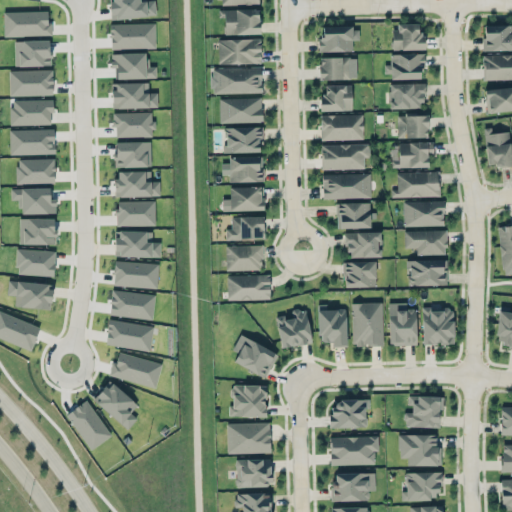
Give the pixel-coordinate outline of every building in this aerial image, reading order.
[(224,35),(259,33),(258,8),(217,9),(218,18),(223,17),(224,35)] [(51,35),(51,23),(47,23),(47,10),(3,11),(4,36),(51,35)] [(424,49),(423,32),(418,32),(417,23),(393,23),(393,49),(424,49)] [(154,47),(153,24),(142,24),(142,29),(131,29),(131,24),(110,25),(111,48),(136,47),(136,38),(141,38),(141,47),(154,47)] [(511,24),(482,25),(483,50),(511,49),(511,24)] [(318,51),(352,50),(352,39),(359,39),(359,26),(318,27),(318,51)] [(218,64),(261,63),(260,38),(217,39),(218,64)] [(422,53),(389,54),(390,64),(384,64),(384,78),(423,77),(422,53)] [(511,53),(482,55),(483,80),(511,78),(511,53)] [(349,56),(319,57),(319,79),(350,78),(349,56)] [(211,93),(261,92),(260,68),(211,69),(211,93)] [(52,69),(8,70),(9,95),(52,94),(52,69)] [(111,107),(157,107),(156,92),(147,92),(147,82),(111,83),(111,107)] [(422,82),(388,83),(389,108),(423,107),(422,82)] [(351,84),(324,85),(325,94),(319,94),(320,110),(352,109),(351,84)] [(511,87),(484,88),(485,111),(511,110),(511,87)] [(219,122),(261,121),(261,97),(218,98),(219,122)] [(10,124),(51,124),(51,98),(10,100),(10,124)] [(363,139),(362,113),(320,115),(320,140),(363,139)] [(397,137),(427,137),(427,114),(396,115),(397,137)] [(224,152),(262,151),(261,126),(224,127),(224,152)] [(508,131),(491,133),(490,127),(483,127),(487,166),(511,164),(508,131)] [(9,129),(9,154),(54,153),(54,128),(9,129)] [(369,156),(369,143),(320,144),(320,169),(364,168),(363,157),(369,156)] [(262,156),(228,156),(228,163),(221,163),(221,174),(228,174),(229,181),(262,181),(262,156)] [(15,159),(16,183),(54,182),(54,158),(15,159)] [(150,170),(114,171),(115,197),(159,195),(159,180),(150,180),(150,170)] [(391,197),(438,196),(438,171),(396,171),(396,189),(390,189),(391,197)] [(322,198),(370,197),(369,172),(321,174),(322,198)] [(221,199),(222,210),(264,209),(263,186),(229,187),(229,198),(221,199)] [(21,213),(55,212),(55,198),(51,198),(50,187),(10,188),(11,200),(21,200),(21,213)] [(443,225),(443,200),(402,201),(403,226),(443,225)] [(369,202),(335,203),(336,228),(370,227),(369,202)] [(263,238),(263,216),(230,216),(231,228),(225,228),(226,239),(263,238)] [(54,217),(18,218),(19,244),(55,243),(54,217)] [(511,271),(511,224),(497,227),(503,273),(511,271)] [(445,254),(445,229),(403,230),(403,248),(415,248),(415,254),(445,254)] [(159,256),(160,242),(151,242),(151,231),(114,231),(114,256),(159,256)] [(380,231),(345,232),(346,257),(381,256),(380,231)] [(226,270),(262,269),(261,244),(225,245),(226,270)] [(54,250),(17,249),(16,274),(53,275),(54,250)] [(446,284),(446,259),(406,260),(407,286),(446,284)] [(375,260),(342,261),(343,287),(375,286),(375,260)] [(113,286),(157,287),(158,262),(114,261),(113,286)] [(227,299),(269,299),(269,274),(226,275),(227,299)] [(51,308),(52,283),(7,280),(7,295),(15,295),(14,307),(51,308)] [(153,294),(112,290),(110,314),(151,318),(153,294)] [(382,344),(381,302),(351,302),(352,345),(382,344)] [(416,344),(415,308),(406,308),(406,302),(387,302),(388,345),(416,344)] [(346,346),(345,308),(327,308),(327,304),(317,304),(318,342),(331,341),(331,346),(346,346)] [(421,308),(422,344),(453,343),(452,307),(421,308)] [(280,346),(310,342),(306,308),(290,310),(291,315),(276,317),(280,346)] [(511,311),(499,309),(494,344),(511,346),(511,311)] [(0,338),(32,348),(39,324),(0,312),(0,338)] [(105,344),(150,350),(153,325),(108,319),(105,344)] [(232,349),(237,352),(233,362),(265,377),(277,353),(239,334),(232,349)] [(160,363),(130,356),(131,351),(119,348),(116,358),(113,358),(109,375),(155,386),(160,363)] [(126,429),(136,418),(130,412),(137,404),(110,380),(92,398),(126,429)] [(265,385),(231,384),(231,404),(228,404),(228,415),(265,416),(265,385)] [(404,412),(404,426),(438,427),(439,409),(442,409),(442,396),(410,395),(409,412),(404,412)] [(330,427),(365,426),(365,408),(369,408),(368,399),(329,401),(330,427)] [(111,435),(86,400),(66,414),(91,449),(111,435)] [(500,434),(511,434),(511,406),(500,406),(500,434)] [(226,422),(227,453),(270,452),(269,421),(226,422)] [(398,434),(398,457),(406,457),(407,465),(440,464),(440,446),(436,446),(435,433),(398,434)] [(330,464),(374,463),(373,450),(378,450),(377,435),(329,436),(330,464)] [(511,443),(501,443),(500,471),(511,471),(511,443)] [(270,458),(235,458),(235,486),(271,485),(270,458)] [(405,491),(400,491),(401,500),(437,498),(436,486),(442,486),(441,471),(405,472),(405,491)] [(374,490),(374,472),(331,472),(331,500),(368,500),(368,490),(374,490)] [(511,478),(500,478),(501,509),(511,508),(511,478)] [(269,511),(269,492),(234,493),(235,507),(241,507),(241,511),(269,511)]
